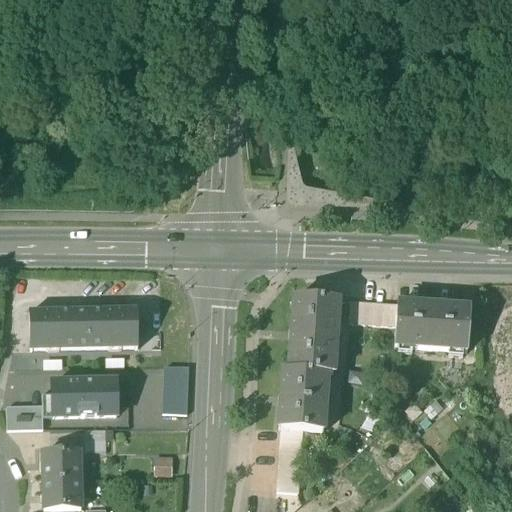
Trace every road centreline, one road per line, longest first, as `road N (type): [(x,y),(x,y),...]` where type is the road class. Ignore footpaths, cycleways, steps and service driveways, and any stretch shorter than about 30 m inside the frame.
road 1 (secondary): [(511,261),(213,249)]
road 2 (residential): [(213,249),(203,511)]
road 3 (unclassified): [(230,0),(213,249)]
road 4 (secondary): [(213,249),(0,251)]
